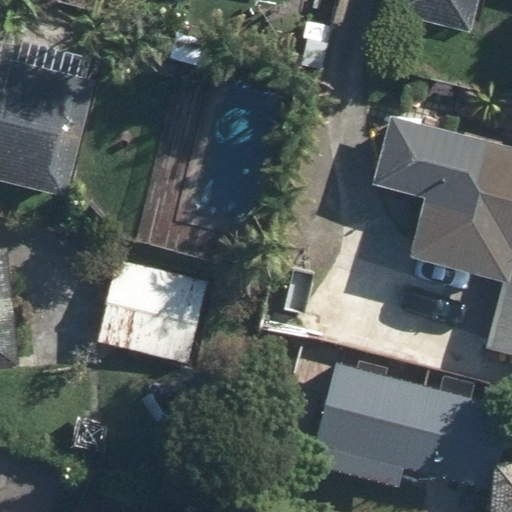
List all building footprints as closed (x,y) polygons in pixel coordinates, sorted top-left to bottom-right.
[(400,0),(399,9),(479,28),(485,0),(400,0)] [(0,40),(0,171),(73,192),(107,70),(0,40)] [(511,142),(398,113),(380,180),(433,194),(418,252),(509,276),(491,344),(511,349),(511,142)] [(0,366),(26,364),(14,244),(0,245),(0,366)] [(215,278),(118,258),(99,347),(197,367),(215,278)] [(511,395),(511,373),(342,345),(321,472),(415,488),(417,476),(496,490),(511,395)] [(511,511),(511,461),(501,461),(499,511),(511,511)]
